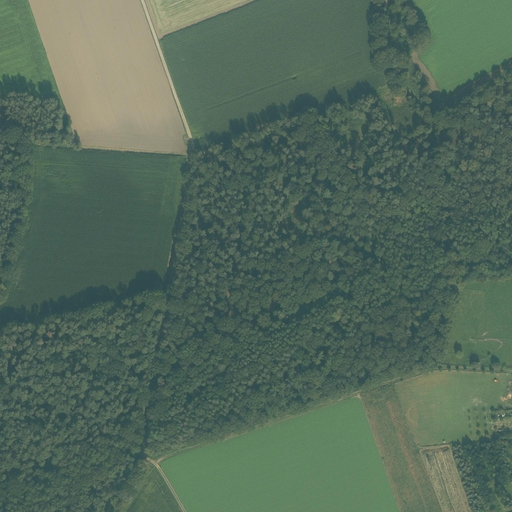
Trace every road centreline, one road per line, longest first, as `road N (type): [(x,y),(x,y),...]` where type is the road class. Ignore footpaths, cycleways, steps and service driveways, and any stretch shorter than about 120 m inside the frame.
road 1 (track): [(142,461),(195,157),(142,0)]
road 2 (track): [(511,372),(433,369),(154,460)]
road 3 (track): [(397,30),(393,69),(401,90),(436,116),(511,72)]
